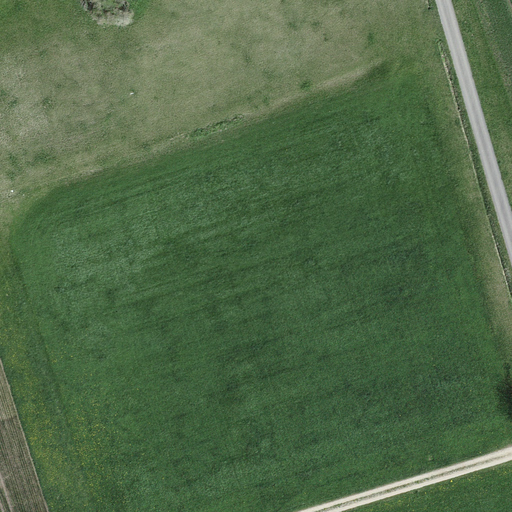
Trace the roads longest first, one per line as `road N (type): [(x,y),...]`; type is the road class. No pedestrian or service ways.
road 1 (track): [(511,252),(435,0)]
road 2 (track): [(511,453),(322,511)]
